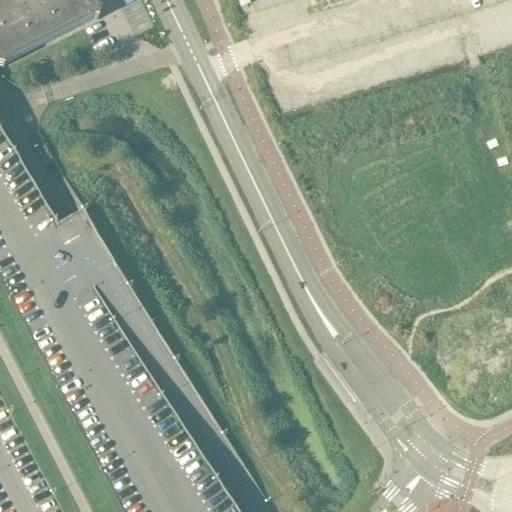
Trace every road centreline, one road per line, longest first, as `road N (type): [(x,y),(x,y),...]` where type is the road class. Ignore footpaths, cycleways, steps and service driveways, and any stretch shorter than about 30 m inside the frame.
road 1 (unclassified): [(323,320),(165,0)]
road 2 (unclassified): [(39,279),(79,257),(97,267),(251,511)]
road 3 (unclassified): [(323,320),(332,349),(421,476)]
road 4 (unclassified): [(441,449),(323,320)]
